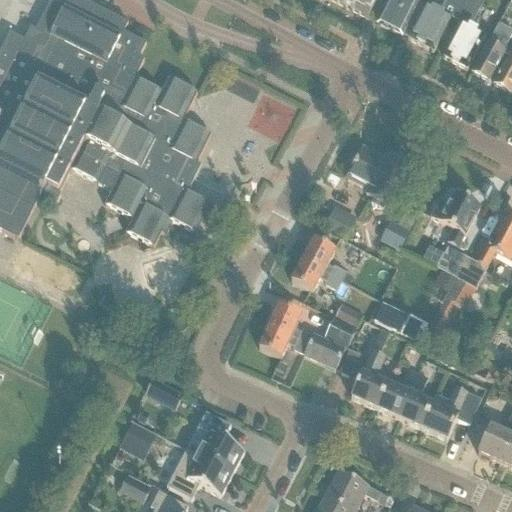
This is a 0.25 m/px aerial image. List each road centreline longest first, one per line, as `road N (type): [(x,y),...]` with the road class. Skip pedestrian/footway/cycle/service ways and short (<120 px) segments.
road 1 (unclassified): [(306,419),(220,381),(210,354),(355,75)]
road 2 (unclassified): [(306,419),(511,506)]
road 3 (tertiary): [(511,156),(355,75)]
road 4 (tertiary): [(147,0),(244,44),(310,55)]
